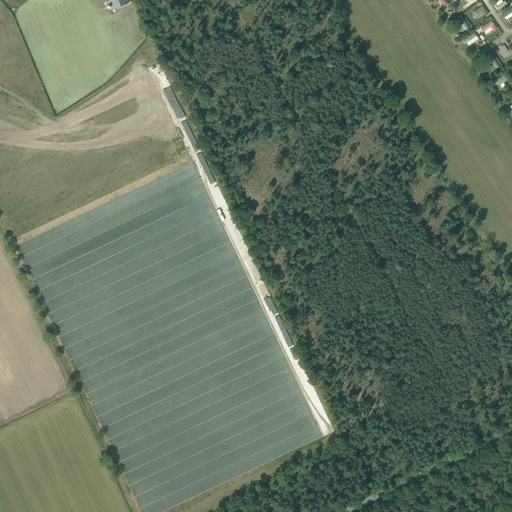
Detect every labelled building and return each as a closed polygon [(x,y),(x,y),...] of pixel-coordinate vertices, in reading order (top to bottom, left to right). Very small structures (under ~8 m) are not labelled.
[(129,2),(128,0),(108,0),(113,10),(129,2)] [(508,5),(506,0),(503,1),(502,0),(499,0),(495,2),(498,9),(508,5)] [(473,11),(477,19),(487,13),(483,6),(473,11)] [(511,6),(502,14),(506,20),(511,15),(511,13),(511,12),(511,6)] [(465,30),(469,28),(464,18),(460,20),(465,30)] [(488,29),(490,31),(496,27),(491,20),(481,27),(484,32),(488,29)] [(474,33),(463,40),(466,43),(476,36),(474,33)] [(501,46),(508,57),(511,54),(504,44),(501,46)] [(494,58),(490,60),(496,69),(500,66),(494,58)] [(503,75),(495,80),(499,86),(507,80),(503,75)]
